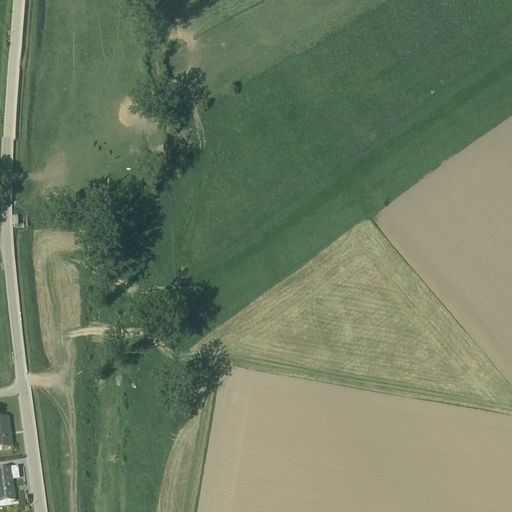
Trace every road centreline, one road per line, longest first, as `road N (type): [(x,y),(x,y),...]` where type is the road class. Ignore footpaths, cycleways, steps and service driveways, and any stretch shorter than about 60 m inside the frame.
road 1 (unclassified): [(21,390),(6,230),(15,0)]
road 2 (track): [(72,511),(71,445),(62,418),(36,390),(21,390)]
road 3 (track): [(212,371),(184,511)]
road 4 (residential): [(37,511),(21,390)]
